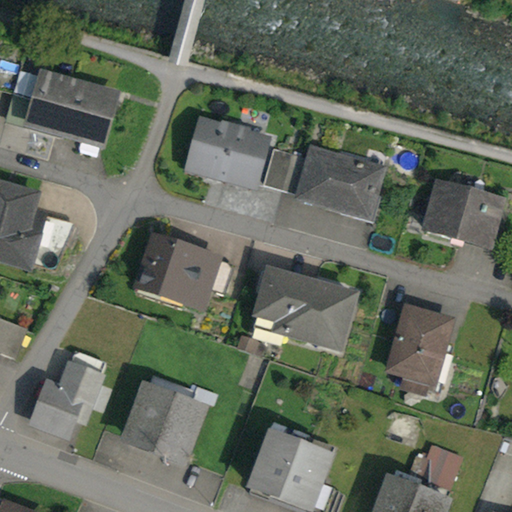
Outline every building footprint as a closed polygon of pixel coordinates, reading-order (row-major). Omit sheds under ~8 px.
[(115,102),(44,83),(31,131),(102,150),(115,102)] [(202,123),(191,165),(254,183),(266,140),(202,123)] [(380,169),(313,151),(300,199),(367,217),(380,169)] [(35,195),(0,185),(0,254),(28,262),(35,233),(26,231),(35,195)] [(497,203),(439,188),(428,230),(487,245),(497,203)] [(214,256),(154,238),(139,288),(199,307),(214,256)] [(356,291),(271,269),(257,323),(343,345),(356,291)] [(450,322),(407,310),(390,369),(433,382),(450,322)] [(0,362),(16,368),(26,339),(0,329),(0,362)] [(41,392),(27,428),(72,446),(100,376),(68,364),(55,397),(41,392)] [(202,409),(148,388),(128,439),(182,459),(202,409)] [(329,454),(274,433),(253,487),(308,508),(329,454)] [(440,511),(444,502),(394,482),(382,511),(440,511)]
